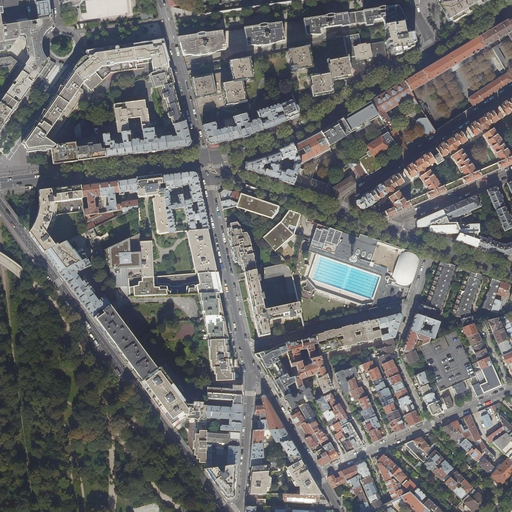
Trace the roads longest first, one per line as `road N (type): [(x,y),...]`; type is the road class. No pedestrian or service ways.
road 1 (tertiary): [(0,204),(228,511)]
road 2 (residential): [(437,49),(306,127),(221,156)]
road 3 (residential): [(338,215),(350,194),(511,88)]
road 4 (residential): [(317,474),(511,388)]
road 5 (residential): [(203,159),(0,184)]
road 6 (residential): [(244,349),(209,189),(225,173)]
road 7 (residential): [(160,0),(203,159)]
road 8 (residential): [(233,511),(242,499),(256,373)]
road 9 (residential): [(386,231),(511,171)]
road 10 (residential): [(244,349),(364,316)]
road 11 (residential): [(225,173),(338,215)]
